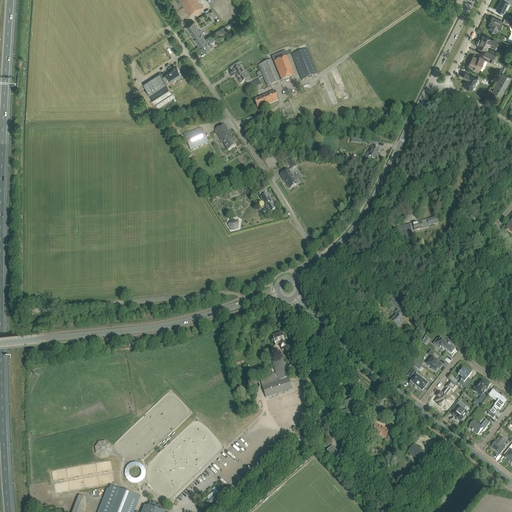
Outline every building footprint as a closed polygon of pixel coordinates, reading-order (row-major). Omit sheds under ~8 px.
[(198,0),(179,0),(189,15),(203,7),(198,0)] [(508,3),(503,0),(500,0),(499,4),(500,4),(497,10),(503,13),(508,3)] [(214,6),(211,8),(215,16),(219,14),(214,6)] [(503,23),(492,17),(490,22),(492,23),(488,29),(495,32),(497,28),(499,29),(503,23)] [(207,42),(194,22),(186,27),(199,46),(207,42)] [(225,27),(214,34),(217,38),(227,31),(225,27)] [(494,38),(493,40),(483,35),(478,46),(480,47),(481,48),(481,47),(485,49),(486,50),(488,47),(490,46),(495,48),(498,41),(494,38)] [(207,42),(199,46),(203,53),(211,48),(210,47),(212,46),(210,43),(215,40),(213,36),(206,41),(207,42)] [(321,38),(329,61),(335,59),(327,36),(321,38)] [(318,74),(308,48),(291,55),(302,80),(318,74)] [(294,75),(284,51),(271,57),(274,62),(282,81),(294,75)] [(495,55),(486,51),(484,54),(493,59),(497,61),(499,57),(495,55)] [(487,61),(484,59),(479,57),(478,59),(473,56),(468,65),(474,68),(475,67),(479,69),(482,64),(484,66),(487,61)] [(503,64),(497,61),(493,59),(491,63),(501,68),(503,64)] [(279,82),(271,60),(258,65),(267,87),(279,82)] [(240,67),(233,71),(233,72),(230,74),(232,77),(235,75),(241,83),(248,79),(240,67)] [(333,68),(336,79),(343,77),(340,67),(333,68)] [(182,75),(177,68),(167,74),(168,77),(164,80),(160,74),(143,85),(157,108),(175,96),(168,84),(182,75)] [(465,72),(463,77),(467,79),(464,85),(472,89),(477,78),(465,72)] [(503,73),(493,91),(500,96),(511,78),(503,73)] [(356,76),(350,79),(354,88),(360,85),(356,76)] [(258,79),(247,85),(250,91),(261,85),(258,79)] [(301,105),(324,97),(319,82),(292,92),(296,103),(299,102),(301,105)] [(262,97),(254,100),(257,108),(265,105),(266,106),(278,100),(274,91),(262,96),(262,97)] [(231,136),(228,132),(224,125),(215,130),(221,142),(222,141),(228,151),(236,146),(230,137),(231,136)] [(202,128),(190,134),(189,131),(183,134),(185,136),(192,151),(209,143),(202,128)] [(369,152),(365,158),(369,160),(371,157),(375,160),(377,156),(376,156),(379,150),(372,146),(369,152)] [(280,175),(284,182),(285,182),(290,189),(297,184),(292,177),(293,177),(289,170),(280,175)] [(266,192),(263,188),(258,191),(261,196),(266,192)] [(276,209),(267,194),(261,198),(267,208),(262,211),(265,216),(276,209)] [(437,218),(413,223),(414,231),(423,229),(422,227),(429,226),(429,225),(438,223),(437,218)] [(232,220),(228,225),(231,230),(238,229),(238,222),(232,220)] [(410,224),(397,227),(399,237),(412,235),(411,229),(410,224)] [(402,312),(405,309),(393,298),(389,303),(397,310),(395,312),(397,314),(391,320),(396,325),(402,319),(400,317),(403,314),(402,312)] [(282,334),(272,337),(275,346),(280,345),(281,348),(286,346),(282,334)] [(453,346),(448,343),(447,344),(441,339),(439,341),(437,339),(434,344),(439,349),(441,347),(441,348),(442,347),(451,355),(455,350),(452,348),(453,346)] [(440,369),(442,366),(437,361),(440,357),(431,350),(430,351),(434,354),(432,355),(434,357),(427,365),(432,368),(431,369),(434,372),(435,371),(436,371),(439,368),(440,369)] [(292,389),(282,358),(272,362),(276,374),(260,379),(262,387),(266,398),(292,389)] [(470,376),(471,374),(468,371),(467,369),(466,370),(465,369),(463,368),(460,372),(459,373),(458,375),(463,378),(461,381),(464,383),(462,386),(465,389),(471,381),(468,378),(468,377),(470,376)] [(413,370),(408,376),(412,379),(412,378),(413,380),(411,383),(422,392),(428,384),(416,376),(415,375),(417,372),(413,370)] [(478,386),(474,391),(481,396),(482,397),(480,399),(483,402),(487,397),(483,394),(483,393),(484,393),(486,391),(485,391),(488,387),(487,387),(485,386),(486,385),(482,381),(478,386)] [(450,382),(446,387),(452,392),(456,386),(450,382)] [(445,395),(447,392),(444,390),(442,393),(441,392),(438,397),(435,401),(439,404),(438,405),(442,408),(442,407),(446,410),(453,402),(445,395)] [(493,390),(490,393),(490,394),(495,397),(493,399),(497,402),(492,409),(496,412),(498,409),(499,410),(500,410),(507,401),(504,399),(505,398),(502,396),(502,397),(493,390)] [(357,403),(355,398),(345,402),(347,410),(340,413),(340,412),(338,413),(335,414),(338,421),(345,419),(345,421),(352,419),(354,426),(361,423),(357,410),(362,408),(360,402),(357,403)] [(467,414),(463,411),(466,407),(459,401),(454,408),(456,410),(452,415),(457,418),(456,419),(460,422),(460,421),(461,422),(463,419),(464,420),(466,417),(465,416),(467,414)] [(473,422),(468,428),(472,431),(472,432),(473,432),(476,434),(478,436),(479,434),(480,435),(488,425),(484,422),(480,427),(473,422)] [(389,430),(375,425),(372,433),(386,438),(389,430)] [(373,428),(370,426),(363,438),(366,440),(373,428)] [(511,442),(511,437),(503,430),(499,435),(511,444),(511,442)] [(495,441),(490,447),(493,449),(492,450),(496,453),(497,452),(500,454),(500,453),(503,455),(511,445),(502,439),(498,443),(495,441)] [(421,462),(427,455),(413,445),(407,452),(421,462)] [(333,457),(339,453),(333,446),(327,451),(333,457)] [(113,496),(108,482),(95,486),(100,500),(113,496)] [(219,486),(216,489),(222,496),(225,493),(219,486)] [(110,511),(134,511),(139,501),(133,499),(134,495),(119,489),(110,511)] [(73,509),(79,511),(80,511),(88,493),(80,490),(73,509)] [(220,498),(220,497),(216,493),(212,497),(210,495),(207,498),(209,500),(206,502),(211,507),(218,501),(217,501),(220,498)]
